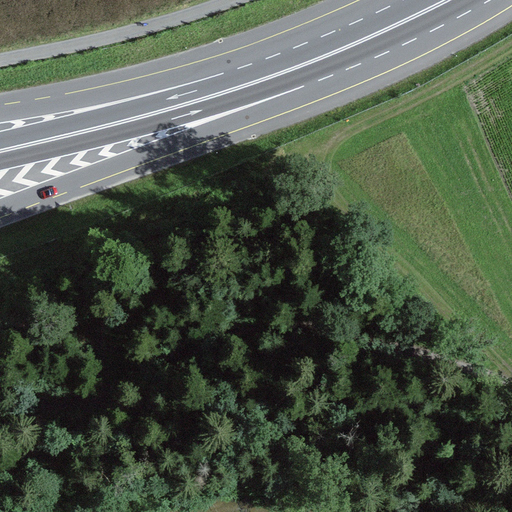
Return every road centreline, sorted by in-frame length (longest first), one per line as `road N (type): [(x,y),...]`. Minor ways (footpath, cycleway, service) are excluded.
road 1 (track): [(511,426),(404,394),(255,380),(86,391),(0,439)]
road 2 (primary): [(0,211),(99,175),(295,67)]
road 3 (primary): [(0,149),(228,90)]
road 4 (primary): [(228,90),(0,107)]
road 5 (primary): [(295,67),(447,0)]
